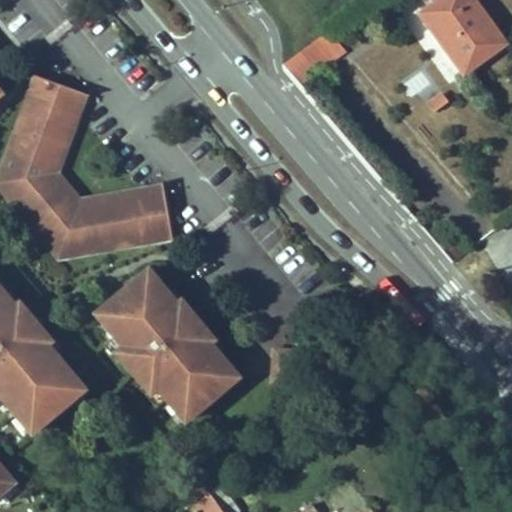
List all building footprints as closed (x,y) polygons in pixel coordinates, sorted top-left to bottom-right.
[(505,43),(475,2),(477,0),(432,0),(435,3),(421,14),(464,73),(505,43)] [(299,85),(343,52),(328,31),(284,64),(299,85)] [(407,78),(421,100),(438,89),(424,67),(407,78)] [(50,174),(81,92),(37,76),(0,176),(0,186),(24,215),(60,185),(50,174)] [(33,226),(69,196),(60,185),(24,215),(33,226)] [(172,238),(164,191),(78,206),(69,196),(33,226),(59,258),(172,238)] [(147,288),(157,280),(149,270),(139,278),(147,288)] [(207,347),(211,344),(197,328),(194,331),(186,321),(189,318),(175,302),(172,305),(164,296),(168,293),(157,280),(147,288),(139,278),(96,313),(116,336),(124,346),(117,352),(151,394),(158,388),(166,398),(185,420),(228,385),(220,375),(230,367),(219,353),(215,357),(207,347)] [(53,359),(45,350),(49,346),(37,332),(34,334),(24,321),(26,319),(14,304),(10,308),(2,298),(6,295),(0,288),(0,394),(6,401),(32,432),(74,397),(66,387),(76,379),(56,356),(53,359)] [(175,302),(168,293),(164,296),(172,305),(175,302)] [(197,328),(189,318),(186,321),(194,331),(197,328)] [(37,332),(26,319),(24,321),(34,334),(37,332)] [(124,346),(116,336),(109,342),(117,352),(124,346)] [(219,353),(211,344),(207,347),(215,357),(219,353)] [(290,383),(293,352),(276,350),(273,382),(290,383)] [(238,377),(230,367),(220,375),(228,385),(238,377)] [(166,398),(158,388),(151,394),(160,403),(166,398)] [(0,492),(13,482),(0,466),(0,492)] [(238,511),(239,511),(221,487),(211,494),(202,482),(182,496),(191,509),(192,511),(238,511)]
